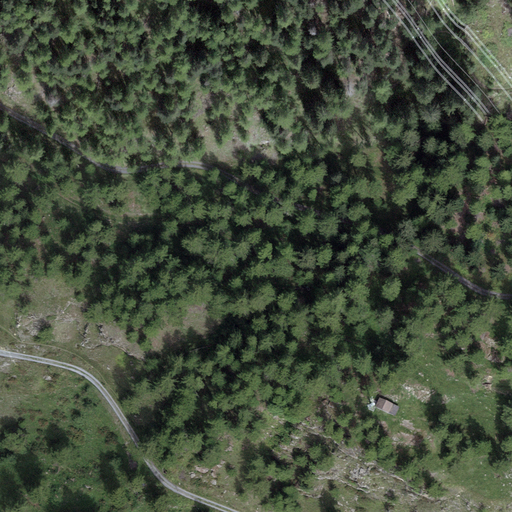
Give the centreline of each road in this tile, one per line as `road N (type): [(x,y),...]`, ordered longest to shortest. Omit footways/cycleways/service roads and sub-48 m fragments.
road 1 (track): [(0,106),(99,164),(190,166),(285,204),(347,217),(398,238),(475,288),(511,295)]
road 2 (track): [(511,87),(484,85),(444,27),(390,89),(211,0)]
road 3 (track): [(230,511),(166,482),(91,378),(0,351)]
